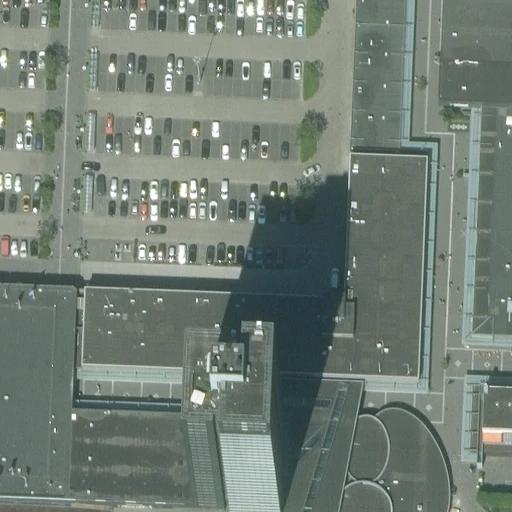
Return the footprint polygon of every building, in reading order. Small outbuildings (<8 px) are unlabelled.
[(356,0),(344,309),(268,306),(257,305),(222,304),(201,303),(152,301),(107,299),(91,299),(88,375),(165,378),(198,380),(236,381),(244,381),(417,388),(420,320),(421,292),(423,263),(425,215),(426,173),(420,172),(420,157),(398,156),(400,99),(401,69),(403,31),(404,0),(356,0)] [(511,0),(451,0),(447,102),(480,103),(471,326),(472,331),(474,335),(477,338),(481,341),(486,342),(511,342),(511,0)] [(0,511),(111,511),(111,509),(176,511),(285,511),(286,485),(282,485),(283,475),(288,475),(288,473),(286,473),(287,451),(288,424),(202,420),(71,415),(71,405),(72,384),(75,298),(0,294),(0,511)] [(511,392),(472,390),(470,457),(476,458),(482,458),(511,459),(511,392)] [(387,432),(349,430),(346,435),(344,440),(342,444),(341,448),(341,452),(340,456),(340,460),(341,464),(342,468),(343,472),(345,476),(346,480),(346,493),(344,495),(342,496),(340,498),(338,500),(337,503),(336,505),(335,507),(334,510),(333,511),(447,511),(449,508),(449,501),(449,494),(448,487),(447,480),(445,472),(442,464),(439,456),(436,449),(435,449),(432,443),(398,442),(398,445),(387,445),(387,432)]
